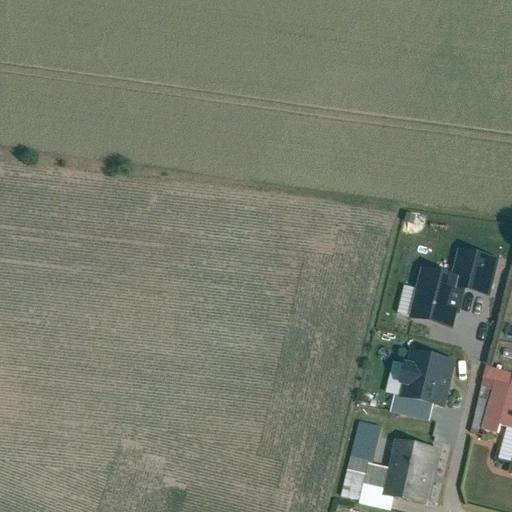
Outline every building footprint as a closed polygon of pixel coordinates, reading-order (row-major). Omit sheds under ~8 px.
[(511,237),(492,233),(485,258),(511,264),(511,237)] [(426,265),(416,310),(472,322),(480,288),(456,283),(458,273),(426,265)] [(511,292),(496,290),(492,308),(511,312),(511,305),(511,292)] [(403,393),(397,413),(436,423),(440,405),(453,408),(465,360),(421,349),(409,394),(403,393)] [(511,427),(511,370),(495,365),(488,387),(501,391),(488,429),(507,435),(510,426),(511,427)] [(364,437),(346,496),(399,511),(403,496),(433,505),(449,451),(404,438),(395,466),(378,461),(384,443),(364,437)]
